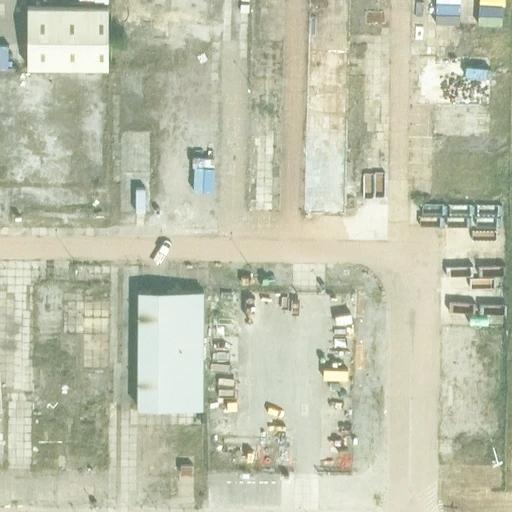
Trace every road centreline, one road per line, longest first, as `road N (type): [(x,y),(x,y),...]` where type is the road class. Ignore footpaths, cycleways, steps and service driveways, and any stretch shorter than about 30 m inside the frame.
road 1 (unknown): [(121,511),(122,244)]
road 2 (unknown): [(318,246),(315,511)]
road 3 (unknown): [(404,247),(411,511)]
road 4 (unknown): [(404,247),(397,0)]
road 5 (unknown): [(294,0),(299,246)]
road 6 (unknown): [(122,244),(299,246)]
road 7 (unknown): [(0,242),(122,244)]
